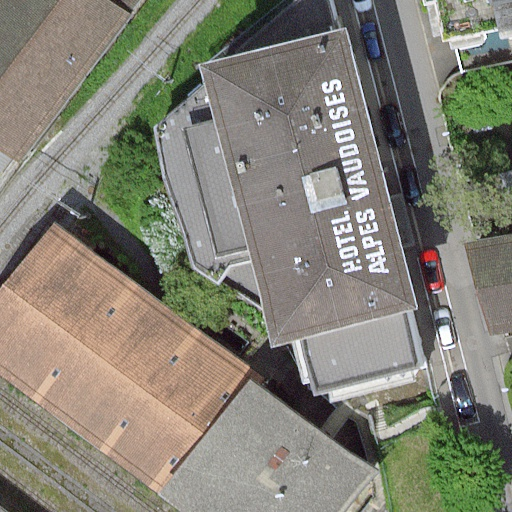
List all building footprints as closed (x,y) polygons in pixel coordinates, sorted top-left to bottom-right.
[(0,0),(0,178),(13,161),(125,12),(133,0),(0,0)] [(511,0),(437,0),(446,38),(457,35),(464,67),(511,56),(511,0)] [(253,259),(274,342),(299,335),(314,393),(422,365),(406,307),(412,306),(341,34),(203,70),(206,82),(159,127),(196,265),(219,281),(229,265),(253,259)] [(55,229),(0,300),(0,367),(162,490),(191,511),(338,511),(372,468),(249,375),(55,229)] [(490,333),(511,328),(511,238),(473,246),(490,333)]
